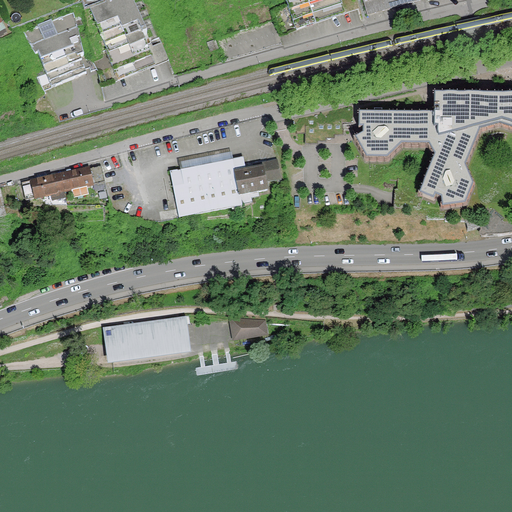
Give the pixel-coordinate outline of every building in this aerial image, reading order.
[(105,0),(107,2),(92,9),(108,56),(95,62),(98,69),(103,87),(169,61),(162,43),(148,48),(143,37),(148,35),(134,0),(105,0)] [(286,0),(292,14),(278,19),(283,34),(360,7),(357,0),(286,0)] [(361,0),(366,14),(416,0),(361,0)] [(74,14),(25,32),(36,55),(39,53),(47,74),(38,78),(43,92),(87,75),(85,70),(90,68),(86,60),(74,14)] [(91,58),(86,60),(90,68),(92,72),(97,69),(91,58)] [(434,111),(358,111),(357,115),(357,128),(361,127),(362,133),(353,137),(365,158),(387,156),(399,143),(427,143),(433,154),(424,178),(418,192),(432,197),(433,195),(440,195),(440,203),(465,201),(473,181),(465,162),(479,128),(497,124),(511,126),(511,93),(435,92),(434,111)] [(357,115),(358,111),(357,106),(352,106),(352,103),(295,117),(295,130),(306,130),(305,139),(324,140),(324,136),(333,136),(333,132),(341,133),(342,114),(357,115)] [(107,160),(118,206),(142,200),(131,154),(107,160)] [(231,159),(170,169),(178,213),(237,203),(251,200),(250,190),(267,187),(265,178),(279,175),(276,157),(260,160),(261,165),(243,168),(241,157),(231,159)] [(58,170),(63,189),(92,181),(94,191),(105,188),(99,164),(89,167),(88,163),(58,170)] [(63,189),(58,170),(19,180),(24,197),(49,191),(50,198),(64,194),(63,189)] [(418,192),(424,178),(398,177),(397,192),(397,205),(433,205),(440,203),(440,195),(433,195),(432,197),(418,192)] [(263,318),(228,317),(231,337),(264,331),(263,318)] [(184,319),(107,327),(108,337),(105,337),(105,341),(107,341),(108,356),(181,348),(178,328),(185,328),(184,319)]
